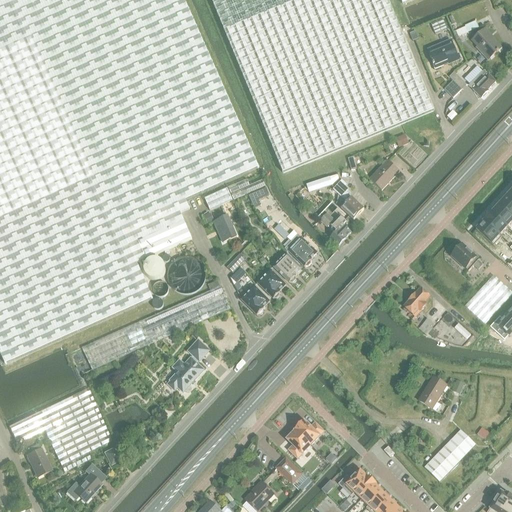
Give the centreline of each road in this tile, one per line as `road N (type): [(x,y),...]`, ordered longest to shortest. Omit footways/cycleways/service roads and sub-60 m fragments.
road 1 (unclassified): [(104,511),(511,75)]
road 2 (primary): [(154,511),(511,122)]
